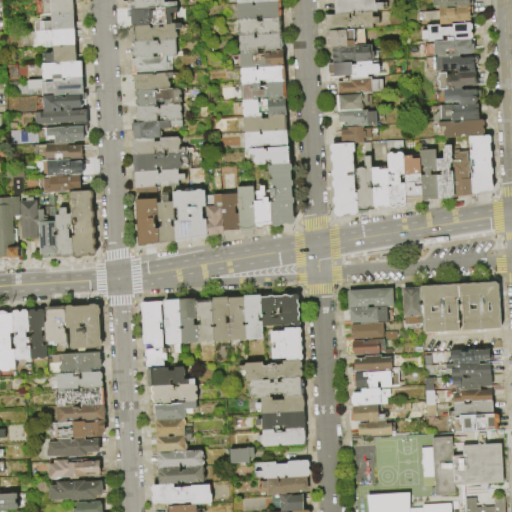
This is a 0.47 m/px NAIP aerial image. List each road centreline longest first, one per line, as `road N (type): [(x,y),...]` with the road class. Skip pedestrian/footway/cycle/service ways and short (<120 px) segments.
road 1 (residential): [(301,0),(331,511)]
road 2 (residential): [(101,0),(117,279)]
road 3 (residential): [(117,279),(130,511)]
road 4 (secondary): [(316,246),(117,279)]
road 5 (residential): [(501,0),(511,178)]
road 6 (residential): [(199,267),(222,282),(318,277)]
